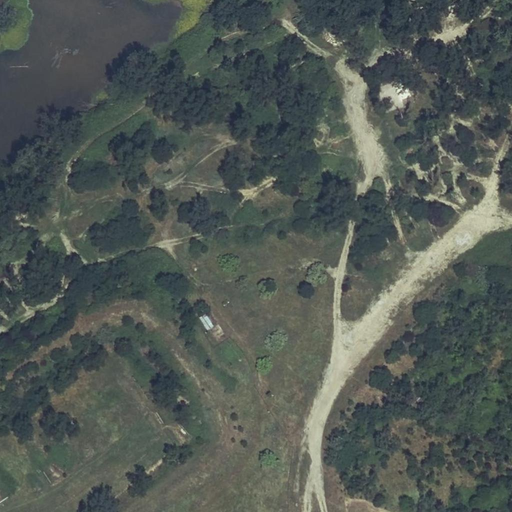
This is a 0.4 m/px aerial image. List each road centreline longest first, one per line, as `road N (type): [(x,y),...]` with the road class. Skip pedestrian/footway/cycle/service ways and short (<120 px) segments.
road 1 (track): [(511,18),(479,18),(374,45),(310,42),(270,78),(231,133),(292,207),(311,250),(342,277),(403,300)]
road 2 (track): [(287,0),(288,29),(310,42),(348,92),(359,129),(335,369)]
road 3 (track): [(0,339),(118,257),(265,222),(358,183)]
road 4 (track): [(327,511),(313,434),(335,369),(477,222),(511,221)]
road 5 (track): [(231,133),(130,115),(72,157),(26,254),(0,282)]
road 6 (track): [(511,173),(493,178),(463,168),(392,180),(359,163),(242,149)]
road 7 (track): [(210,125),(204,183),(157,219),(90,226),(69,251),(62,293)]
road 8 (track): [(511,116),(486,113),(393,159),(359,163)]
road 9 (track): [(167,244),(145,189),(156,118)]
road 10 (track): [(311,250),(256,275),(186,276)]
